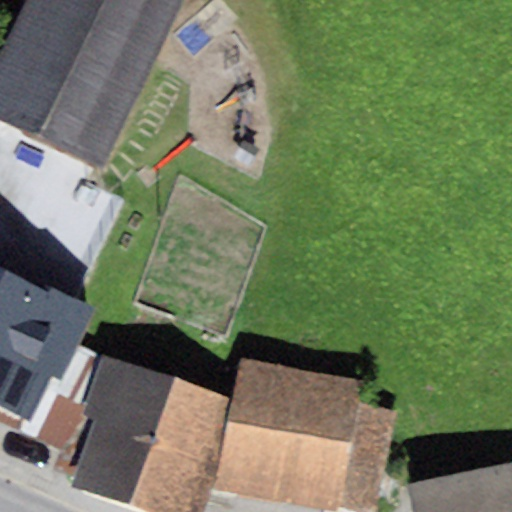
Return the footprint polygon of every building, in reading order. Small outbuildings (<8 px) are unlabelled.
[(0,120),(104,169),(182,0),(25,0),(0,55),(0,120)] [(51,297),(0,273),(0,404),(31,419),(49,380),(60,385),(96,309),(54,290),(51,297)] [(232,401),(101,355),(100,358),(82,415),(96,422),(69,485),(139,511),(205,511),(215,489),(232,401)] [(361,379),(240,357),(232,401),(215,489),(337,511),(338,507),(357,405),(361,379)] [(357,405),(338,507),(364,511),(376,511),(395,412),(357,405)] [(511,511),(511,464),(407,486),(412,511),(511,511)]
